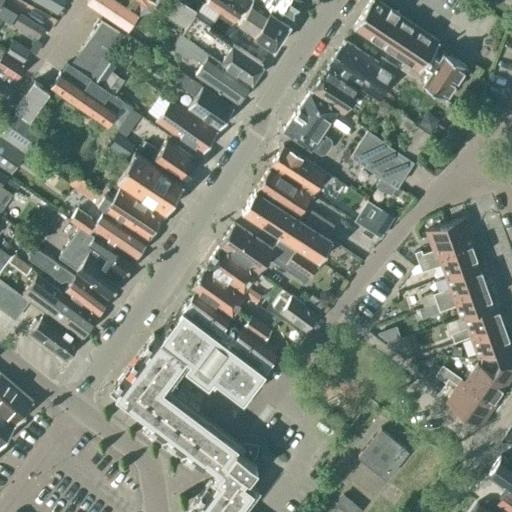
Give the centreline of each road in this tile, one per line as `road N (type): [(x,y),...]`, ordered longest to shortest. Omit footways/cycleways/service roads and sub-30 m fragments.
road 1 (residential): [(74,408),(339,0)]
road 2 (residential): [(227,442),(429,201),(463,182),(501,182)]
road 3 (residential): [(441,511),(485,445),(408,388)]
road 4 (residential): [(0,112),(78,0)]
road 5 (residential): [(0,509),(74,408)]
